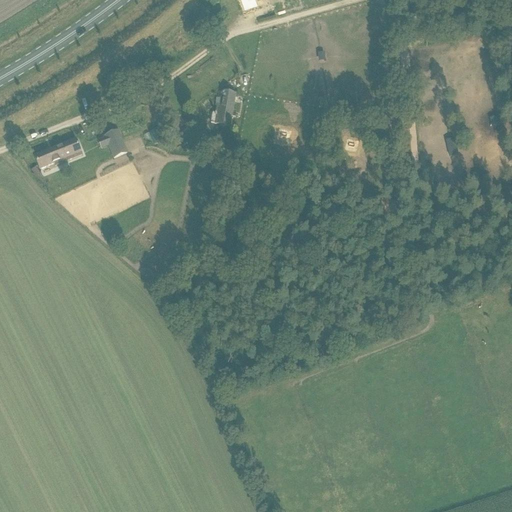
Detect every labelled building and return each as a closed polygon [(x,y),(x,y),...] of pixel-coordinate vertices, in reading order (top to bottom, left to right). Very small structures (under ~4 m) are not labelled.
[(240,0),(244,11),(257,6),(254,0),(240,0)] [(210,124),(220,126),(229,128),(235,95),(222,93),(220,108),(217,108),(216,115),(212,114),(210,124)] [(105,138),(98,140),(101,149),(108,146),(114,159),(127,154),(117,131),(104,136),(105,138)] [(34,157),(38,166),(39,170),(66,159),(67,161),(82,155),(79,149),(75,140),(73,141),(75,141),(76,143),(62,148),(61,146),(34,157)] [(71,193),(76,204),(88,198),(82,188),(71,193)] [(429,400),(433,399),(435,408),(444,405),(441,397),(444,396),(441,386),(426,390),(429,400)]
